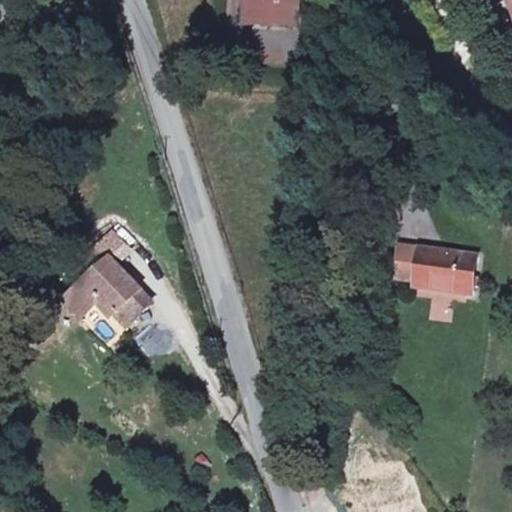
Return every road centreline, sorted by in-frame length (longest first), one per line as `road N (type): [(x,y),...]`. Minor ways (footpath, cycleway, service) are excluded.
road 1 (tertiary): [(137,0),(290,511)]
road 2 (tertiary): [(511,146),(380,0)]
